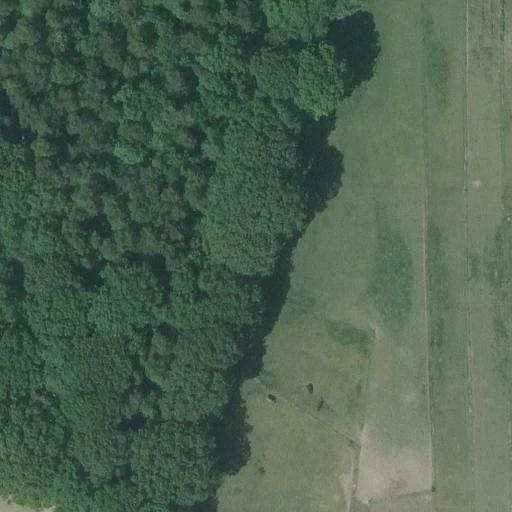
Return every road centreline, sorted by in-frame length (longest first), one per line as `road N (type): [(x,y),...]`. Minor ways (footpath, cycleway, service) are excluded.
road 1 (track): [(172,511),(317,0)]
road 2 (track): [(0,212),(45,313),(92,511)]
